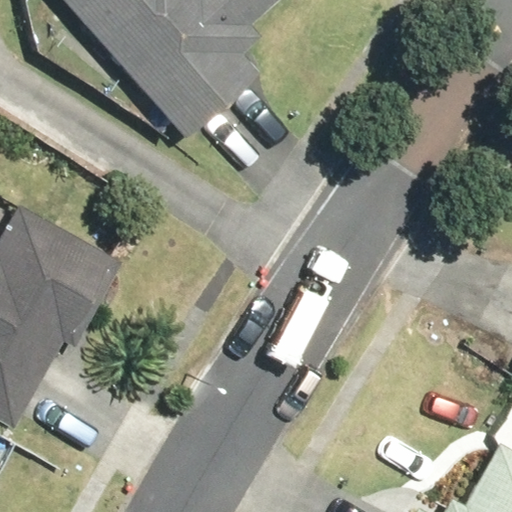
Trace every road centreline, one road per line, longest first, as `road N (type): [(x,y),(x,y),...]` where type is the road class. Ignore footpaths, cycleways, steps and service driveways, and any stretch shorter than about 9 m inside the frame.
road 1 (residential): [(184,511),(270,357),(511,1)]
road 2 (unknown): [(0,88),(315,291)]
